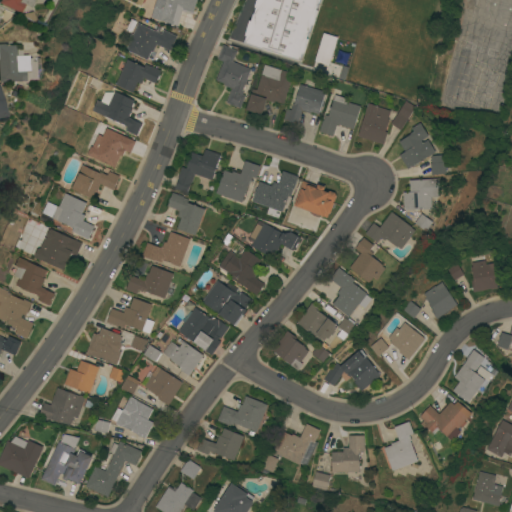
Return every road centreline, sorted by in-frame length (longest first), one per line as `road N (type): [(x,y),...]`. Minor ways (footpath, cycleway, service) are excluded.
road 1 (tertiary): [(220,0),(105,263),(0,414)]
road 2 (residential): [(373,175),(358,206),(211,390),(128,511)]
road 3 (residential): [(511,308),(468,326),(410,397),(366,415),(317,406),(236,360)]
road 4 (residential): [(373,175),(173,115)]
